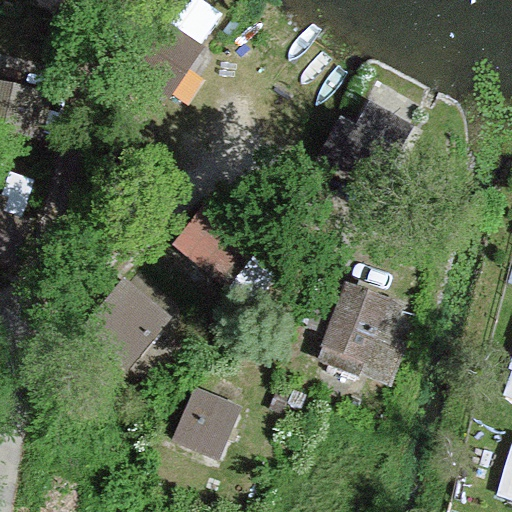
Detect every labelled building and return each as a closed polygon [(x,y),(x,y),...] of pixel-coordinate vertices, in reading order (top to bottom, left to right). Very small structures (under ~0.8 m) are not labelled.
[(203,42),(142,6),(115,50),(174,87),(203,42)] [(45,90),(0,80),(0,132),(34,140),(45,90)] [(410,129),(358,99),(322,161),(373,191),(410,129)] [(0,257),(13,261),(29,199),(0,191),(0,257)] [(207,208),(174,253),(226,292),(259,247),(207,208)] [(391,301),(340,278),(306,353),(357,376),(391,301)] [(156,306),(120,279),(82,328),(118,356),(156,306)] [(239,405),(187,385),(163,445),(215,466),(239,405)] [(511,491),(511,441),(498,487),(511,491)]
